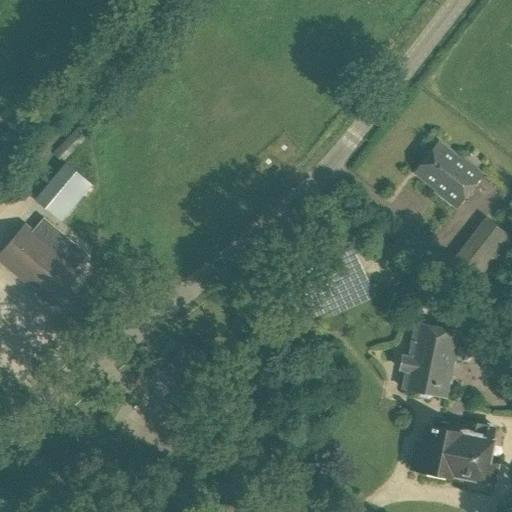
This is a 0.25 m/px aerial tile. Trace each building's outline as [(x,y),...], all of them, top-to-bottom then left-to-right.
[(52,153),(62,164),(83,140),(75,131),(52,153)] [(473,183),(457,170),(464,161),(463,160),(462,162),(438,144),(415,174),(437,191),(436,193),(455,208),(481,174),(480,174),(473,183)] [(34,201),(60,224),(91,187),(65,165),(34,201)] [(0,253),(0,263),(51,305),(77,272),(73,269),(84,255),(41,220),(30,233),(22,227),(0,253)] [(475,239),(457,262),(478,278),(496,255),(475,239)] [(322,262),(337,264),(339,253),(324,250),(322,262)] [(402,390),(414,392),(417,399),(427,401),(432,397),(444,400),(447,385),(449,386),(454,364),(452,363),(462,318),(443,314),(440,329),(415,324),(402,390)] [(477,332),(508,359),(511,354),(511,343),(486,322),(477,332)] [(158,371),(202,388),(207,355),(176,342),(158,371)] [(409,469),(450,478),(451,474),(490,482),(493,466),(486,464),(494,427),(476,423),(473,435),(458,433),(430,427),(425,451),(413,449),(409,469)]
